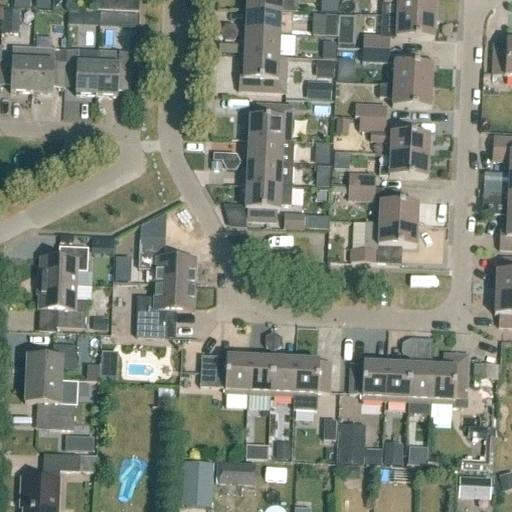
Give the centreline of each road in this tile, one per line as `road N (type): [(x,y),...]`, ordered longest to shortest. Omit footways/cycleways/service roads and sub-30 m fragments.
road 1 (residential): [(175,0),(170,153),(256,313),(444,321),(458,312),(472,0)]
road 2 (residential): [(0,236),(131,165),(131,137),(0,129)]
